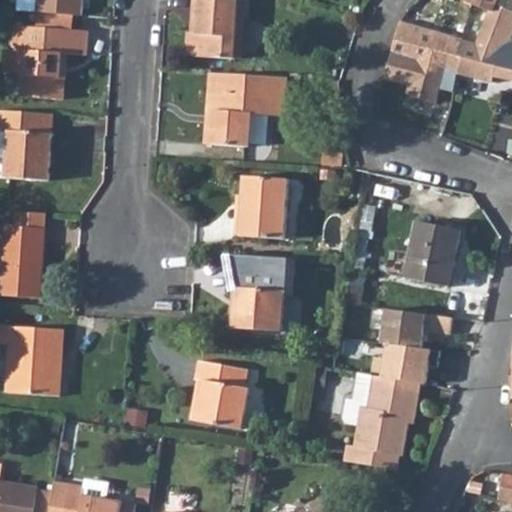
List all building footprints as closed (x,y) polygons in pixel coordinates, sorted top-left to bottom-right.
[(83,20),(84,0),(40,0),(39,18),(83,20)] [(236,63),(238,22),(245,22),(246,2),(207,0),(196,0),(196,20),(200,20),(200,38),(191,38),(191,61),(236,63)] [(511,0),(463,0),(471,3),(489,9),(511,13),(511,0)] [(413,79),(414,77),(419,61),(455,71),(494,79),(495,74),(511,76),(511,41),(510,41),(511,36),(511,13),(489,9),(471,3),(467,13),(464,22),(459,39),(425,30),(401,23),(387,72),(413,79)] [(459,39),(464,22),(430,11),(425,30),(459,39)] [(26,57),(23,101),(65,104),(67,81),(63,81),(64,60),(88,62),(89,36),(16,31),(15,56),(26,57)] [(451,86),(455,71),(419,61),(414,77),(451,86)] [(284,120),(286,84),(211,79),(209,116),(214,116),(212,147),(250,150),(252,118),(284,120)] [(0,135),(10,137),(9,161),(8,183),(49,185),(54,119),(0,115),(0,135)] [(0,160),(9,161),(10,137),(0,135),(0,160)] [(287,243),(290,184),(245,182),(243,216),(242,241),(287,243)] [(222,240),(242,241),(243,216),(223,215),(222,240)] [(16,231),(46,233),(47,218),(17,216),(16,231)] [(450,285),(460,230),(419,221),(408,277),(450,285)] [(0,300),(41,303),(46,233),(16,231),(5,231),(0,298),(0,300)] [(407,273),(411,251),(397,249),(393,270),(407,273)] [(281,336),(284,295),(292,296),(294,264),(228,261),(232,279),(238,279),(235,332),(281,336)] [(361,305),(365,285),(351,282),(346,303),(361,305)] [(423,330),(446,333),(448,316),(425,313),(423,330)] [(0,341),(12,342),(9,391),(61,395),(63,373),(55,373),(56,350),(64,350),(65,331),(0,326),(0,341)] [(243,428),(250,389),(244,388),(246,370),(199,362),(195,380),(203,382),(200,396),(194,395),(191,420),(243,428)] [(360,403),(368,404),(373,375),(357,373),(353,397),(347,397),(344,416),(347,422),(356,423),(360,403)] [(398,453),(402,454),(408,415),(413,416),(420,383),(373,375),(368,404),(360,403),(356,423),(353,444),(346,443),(343,460),(387,467),(395,469),(398,453)] [(511,501),(511,476),(505,475),(501,500),(511,501)] [(111,498),(113,483),(90,479),(89,487),(73,485),(68,511),(139,511),(141,503),(111,498)] [(0,511),(38,511),(42,487),(3,480),(0,480),(0,511)] [(68,511),(73,485),(58,482),(53,511),(68,511)] [(332,511),(346,511),(342,502),(331,507),(332,511)]
